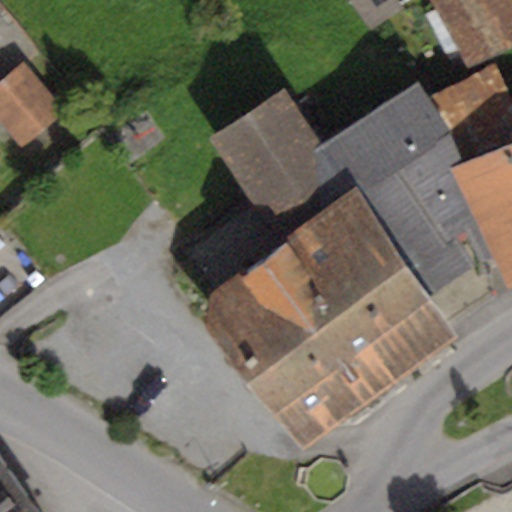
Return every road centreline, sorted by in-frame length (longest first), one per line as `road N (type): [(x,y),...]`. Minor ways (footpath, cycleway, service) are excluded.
road 1 (tertiary): [(202,511),(0,386)]
road 2 (tertiary): [(511,344),(426,411),(398,451),(394,493)]
road 3 (residential): [(394,493),(511,441)]
